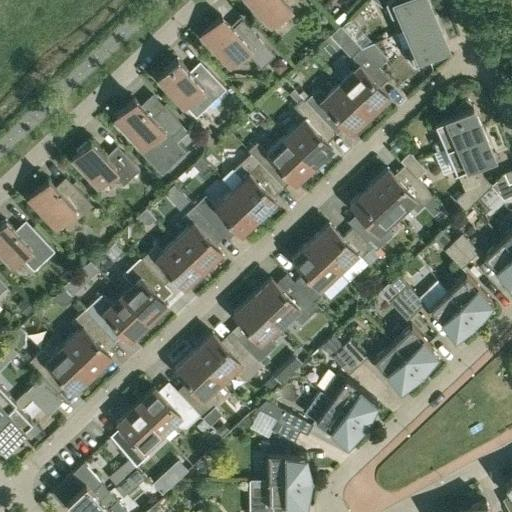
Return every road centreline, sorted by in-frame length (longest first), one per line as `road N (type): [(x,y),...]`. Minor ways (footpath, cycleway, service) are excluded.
road 1 (residential): [(12,484),(480,59)]
road 2 (residential): [(0,196),(206,0)]
road 3 (residential): [(333,511),(344,471),(511,312)]
road 4 (residential): [(511,450),(399,511)]
